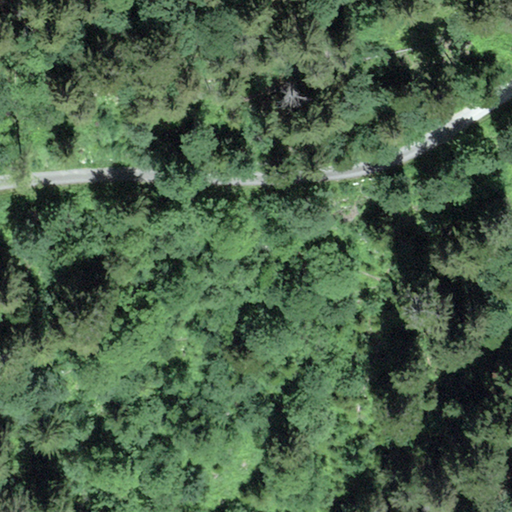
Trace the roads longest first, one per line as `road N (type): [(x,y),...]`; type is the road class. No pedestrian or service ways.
road 1 (track): [(132,177),(224,178),(357,158),(418,136),(511,80)]
road 2 (track): [(132,177),(0,185)]
